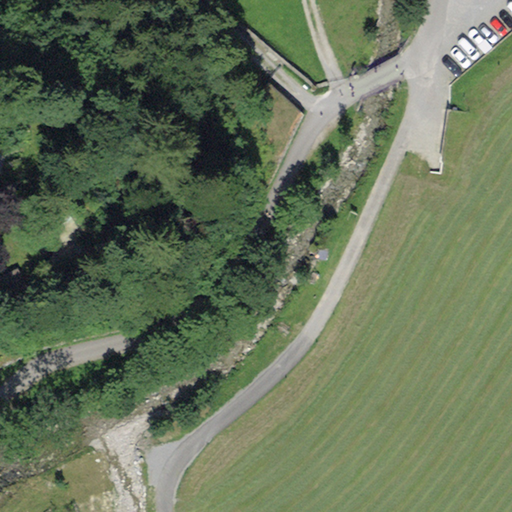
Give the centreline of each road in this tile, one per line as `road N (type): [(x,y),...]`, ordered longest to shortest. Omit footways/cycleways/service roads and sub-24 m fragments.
road 1 (track): [(0,399),(39,367),(177,325),(203,306),(230,280),(323,112),(432,47)]
road 2 (track): [(432,47),(424,93),(329,313),(283,371),(199,439),(170,479),(167,511)]
road 3 (track): [(323,112),(183,0)]
